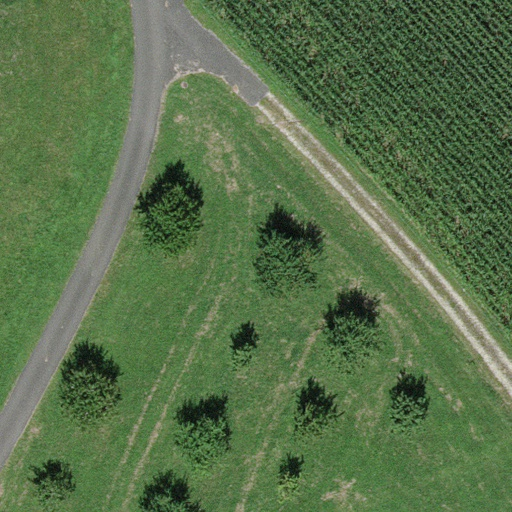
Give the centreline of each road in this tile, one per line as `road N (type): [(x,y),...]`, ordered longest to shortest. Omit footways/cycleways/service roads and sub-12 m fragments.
road 1 (track): [(142,10),(263,96),(511,372)]
road 2 (track): [(139,0),(139,132),(97,246),(0,446)]
